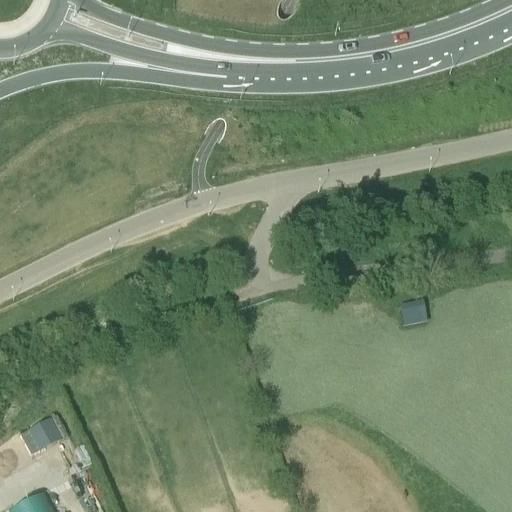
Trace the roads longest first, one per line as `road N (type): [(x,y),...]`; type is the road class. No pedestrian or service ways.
road 1 (unclassified): [(289,182),(254,266),(264,285),(511,254)]
road 2 (unclassified): [(0,290),(162,216),(289,182)]
road 3 (trunk): [(0,91),(86,71),(195,81),(276,66)]
road 4 (secondary): [(276,66),(407,49),(511,12)]
road 5 (secondary): [(41,31),(179,63),(276,66)]
road 6 (unclassified): [(289,182),(511,138)]
road 7 (secondary): [(276,66),(138,28),(75,0)]
